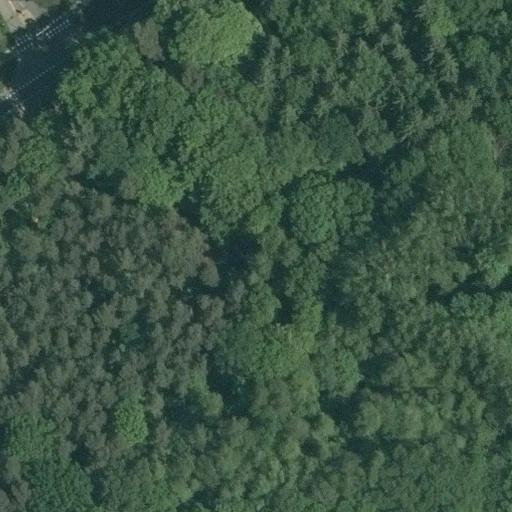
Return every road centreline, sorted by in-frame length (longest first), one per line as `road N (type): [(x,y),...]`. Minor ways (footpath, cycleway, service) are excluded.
road 1 (track): [(511,415),(400,350),(262,249),(100,119),(63,78)]
road 2 (primary): [(63,78),(183,0)]
